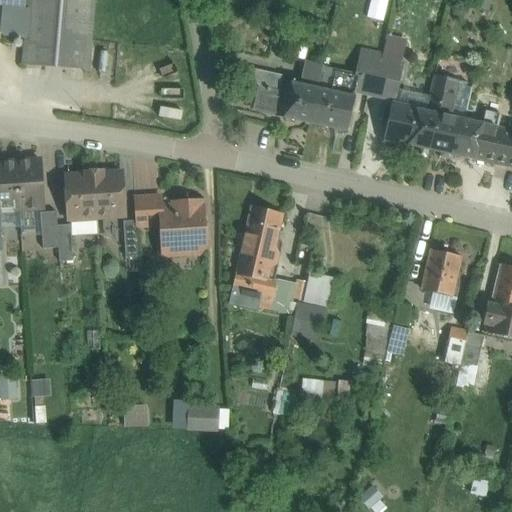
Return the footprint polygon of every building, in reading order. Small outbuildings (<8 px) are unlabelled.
[(25,0),(0,0),(0,6),(25,9),(25,0)] [(92,0),(29,0),(23,64),(85,70),(92,0)] [(389,62),(375,59),(367,94),(381,97),(389,62)] [(402,65),(389,62),(381,97),(395,101),(402,65)] [(301,86),(281,82),(282,76),(248,69),(245,84),(256,87),(251,105),(273,110),(272,116),(309,125),(317,89),(322,68),(305,64),(301,86)] [(458,82),(434,76),(431,90),(455,96),(458,82)] [(455,96),(431,90),(426,113),(438,116),(430,151),(452,156),(460,120),(463,121),(470,88),(467,88),(467,84),(458,82),(455,96)] [(354,98),(317,89),(309,125),(346,133),(354,98)] [(426,113),(393,105),(388,127),(384,131),(381,140),(384,145),(393,147),(397,144),(430,151),(438,116),(426,113)] [(463,121),(460,120),(452,156),(474,160),(481,125),(463,121)] [(481,125),(474,160),(494,165),(502,129),(481,125)] [(511,139),(511,131),(502,129),(494,165),(506,168),(511,139)] [(40,161),(16,163),(19,210),(43,209),(40,161)] [(16,163),(0,163),(0,211),(19,210),(16,163)] [(86,175),(66,177),(68,220),(96,219),(93,173),(85,174),(86,175)] [(121,173),(101,174),(101,173),(93,173),(96,219),(124,217),(121,173)] [(160,197),(135,199),(136,221),(136,228),(137,228),(161,226),(159,209),(161,209),(160,197)] [(161,209),(159,209),(161,226),(163,255),(198,253),(204,246),(203,239),(207,235),(207,225),(205,223),(205,218),(202,215),(201,206),(161,209)] [(282,216),(251,209),(245,236),(239,235),(236,246),(242,248),(237,273),(273,281),(276,265),(271,264),(282,216)] [(56,212),(40,214),(43,249),(58,248),(57,226),(56,212)] [(136,221),(123,222),(125,258),(139,257),(137,228),(136,228),(136,221)] [(70,226),(57,226),(58,248),(59,262),(73,262),(70,226)] [(461,258),(431,251),(421,290),(451,297),(461,258)] [(511,268),(500,266),(491,306),(491,307),(511,311),(511,268)] [(273,281),(237,273),(233,289),(272,298),(276,281),(273,281)] [(291,285),(276,281),(272,298),(270,306),(285,309),(291,285)] [(315,306),(297,302),(290,336),(319,342),(331,286),(320,284),(315,306)] [(401,303),(395,327),(405,330),(411,306),(401,303)] [(511,311),(491,307),(491,306),(489,306),(484,325),(486,326),(485,332),(509,337),(511,341),(511,311)] [(467,333),(452,330),(450,343),(464,346),(464,347),(467,333)] [(483,337),(467,333),(464,347),(464,346),(460,363),(476,367),(483,337)] [(31,380),(33,397),(51,394),(49,378),(31,380)] [(171,402),(170,429),(215,430),(216,403),(171,402)] [(146,425),(146,404),(123,405),(124,426),(146,425)]
